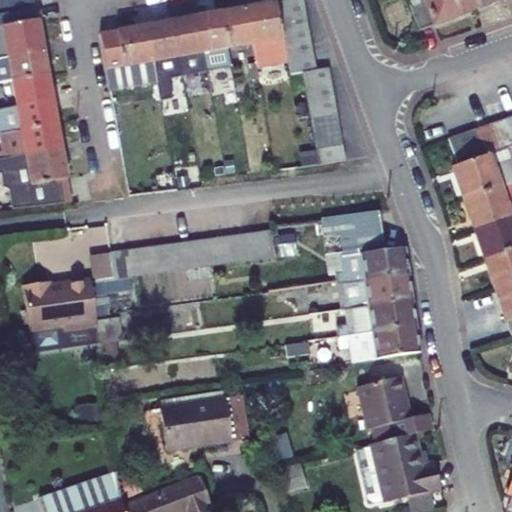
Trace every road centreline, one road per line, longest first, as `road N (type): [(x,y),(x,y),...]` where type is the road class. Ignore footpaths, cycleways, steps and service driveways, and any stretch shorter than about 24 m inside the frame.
road 1 (residential): [(372,93),(426,244),(455,396)]
road 2 (residential): [(70,0),(93,155)]
road 3 (residential): [(372,93),(511,43)]
